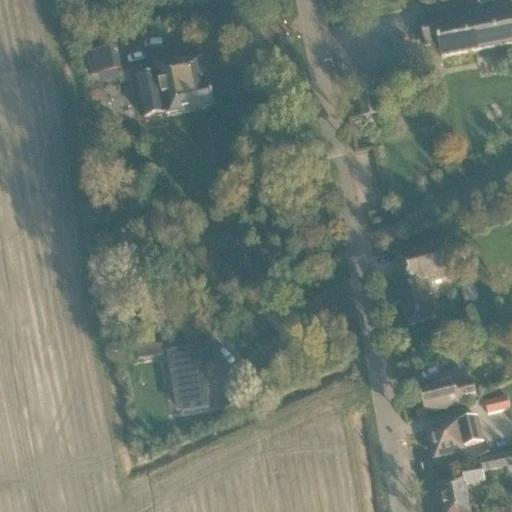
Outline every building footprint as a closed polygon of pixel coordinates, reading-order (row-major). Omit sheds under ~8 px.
[(511,0),(480,0),(482,7),(420,18),(426,47),(439,44),(442,58),(511,45),(511,0),(508,2),(507,0),(511,0)] [(116,49),(114,38),(99,40),(99,42),(95,43),(96,47),(88,48),(90,54),(89,54),(93,77),(96,76),(97,83),(122,79),(121,71),(122,71),(118,48),(116,49)] [(208,88),(203,60),(158,68),(160,76),(138,80),(145,119),(167,115),(168,118),(216,108),(211,87),(208,88)] [(378,115),(373,84),(355,88),(360,118),(378,115)] [(460,273),(449,234),(395,251),(403,280),(396,282),(409,327),(438,318),(430,286),(460,273)] [(165,357),(163,345),(137,350),(139,361),(165,357)] [(285,350),(242,379),(255,399),(298,370),(285,350)] [(214,352),(173,358),(182,421),(210,417),(204,376),(217,374),(214,352)] [(454,388),(452,381),(421,389),(428,414),(459,407),(457,401),(475,397),(472,383),(454,388)] [(510,411),(507,398),(486,404),(489,416),(510,411)] [(481,443),(476,419),(428,428),(434,457),(464,451),(463,446),(481,443)] [(511,454),(479,461),(480,465),(463,467),(465,478),(437,483),(442,511),(470,511),(466,484),(485,481),(484,473),(508,468),(509,473),(511,472),(511,454)]
